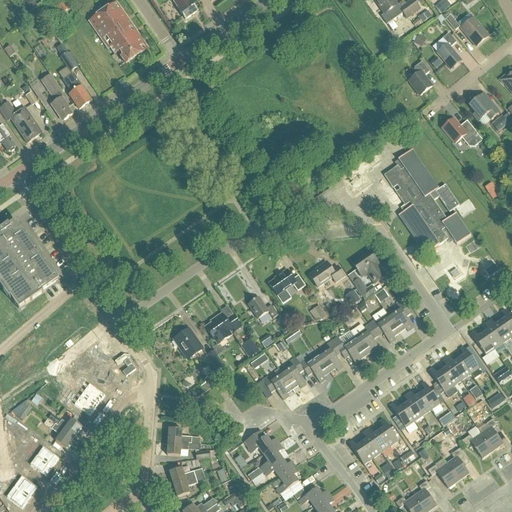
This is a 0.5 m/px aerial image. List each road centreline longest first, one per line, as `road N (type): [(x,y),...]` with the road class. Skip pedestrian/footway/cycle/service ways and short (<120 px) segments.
road 1 (residential): [(449,331),(374,232),(235,245),(118,327)]
road 2 (residential): [(16,174),(180,60)]
road 3 (residential): [(308,426),(449,331)]
road 4 (residential): [(130,402),(49,511)]
road 5 (residential): [(84,278),(16,174)]
